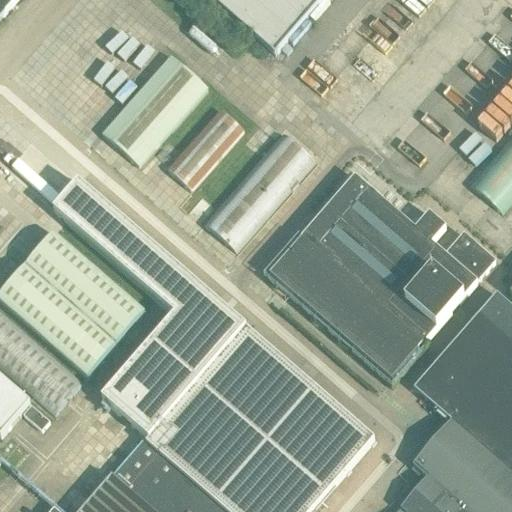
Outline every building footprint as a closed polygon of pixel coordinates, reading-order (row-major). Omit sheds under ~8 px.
[(0,0),(0,23),(19,0),(0,0)] [(209,0),(275,57),(324,0),(209,0)] [(398,8),(388,1),(382,8),(370,0),(365,0),(361,7),(386,25),(398,8)] [(511,32),(493,22),(484,39),(507,51),(511,40),(511,32)] [(305,71),(327,85),(339,67),(317,53),(305,71)] [(140,170),(209,92),(172,60),(103,138),(140,170)] [(87,102),(108,113),(118,93),(98,82),(87,102)] [(40,144),(50,133),(14,100),(4,112),(40,144)] [(192,194),(245,134),(221,114),(168,174),(192,194)] [(237,256),(316,166),(281,137),(204,226),(237,256)] [(511,137),(470,186),(503,215),(511,204),(511,137)] [(392,383),(495,265),(464,239),(446,259),(432,247),(445,231),(430,217),(416,233),(355,181),(271,279),(392,383)] [(314,511),(375,442),(247,331),(79,186),(54,214),(175,319),(103,403),(149,444),(147,446),(145,444),(85,511),(53,511),(54,511),(53,511),(314,511)] [(0,303),(89,381),(145,316),(55,237),(0,299),(0,303)] [(511,511),(511,310),(497,298),(415,393),(452,425),(415,468),(434,484),(409,511),(403,511),(402,511),(511,511)] [(0,371),(56,420),(85,386),(0,311),(0,371)] [(0,380),(0,439),(1,441),(31,408),(0,380)] [(64,510),(125,439),(113,429),(52,500),(64,510)]
